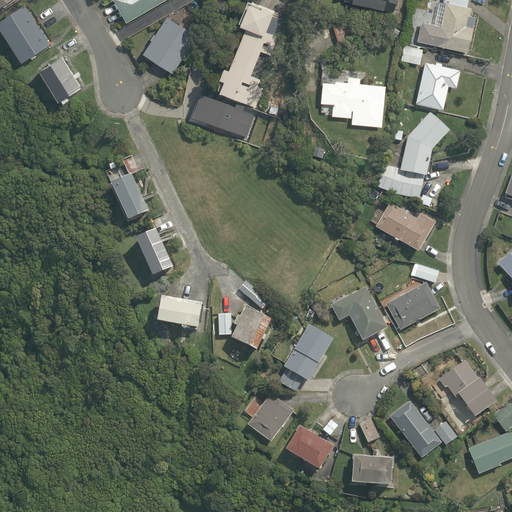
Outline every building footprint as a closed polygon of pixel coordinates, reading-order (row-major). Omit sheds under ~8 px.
[(115,0),(128,23),(167,0),(115,0)] [(352,0),(393,10),(395,0),(352,0)] [(423,22),(419,41),(470,52),(477,18),(471,16),(473,8),(468,7),(469,0),(444,0),(444,3),(440,2),(435,25),(423,22)] [(270,55),(285,20),(274,16),(276,11),(253,2),(253,3),(250,2),(241,24),(243,25),(242,26),(247,28),(231,71),(226,69),(221,80),(226,82),(222,93),(247,103),(246,105),(256,109),(265,89),(259,86),(261,80),(252,76),(262,52),(270,55)] [(26,4),(0,21),(0,24),(24,62),(52,44),(26,4)] [(199,37),(168,17),(145,54),(174,73),(199,37)] [(353,19),(332,25),(338,47),(359,41),(353,19)] [(421,65),(424,50),(405,45),(402,61),(421,65)] [(65,55),(43,69),(62,100),(64,98),(66,102),(72,98),(70,95),(84,86),(65,55)] [(437,64),(426,62),(417,104),(445,110),(450,86),(458,88),(462,70),(443,66),(444,64),(437,63),(437,64)] [(383,127),(387,86),(362,84),(362,79),(350,78),(350,83),(337,81),(336,84),(324,83),(322,104),(334,105),(333,117),(352,118),(353,111),(354,112),(353,125),(383,127)] [(434,150),(452,132),(432,114),(408,138),(402,170),(402,172),(428,177),(434,150)] [(402,142),(404,133),(393,130),(391,139),(402,142)] [(323,159),(325,150),(316,148),(314,157),(323,159)] [(420,200),(426,175),(402,170),(384,165),(379,188),(397,195),(420,200)] [(134,176),(115,185),(131,221),(151,212),(134,176)] [(421,253),(438,223),(422,214),(419,220),(391,204),(377,228),(397,239),(396,240),(400,242),(400,241),(421,253)] [(159,231),(139,239),(156,277),(175,268),(159,231)] [(511,253),(496,264),(511,282),(511,253)] [(416,264),(412,276),(436,284),(441,272),(416,264)] [(247,281),(240,290),(263,309),(270,300),(247,281)] [(427,283),(387,305),(402,331),(442,310),(427,283)] [(367,288),(332,306),(341,322),(351,316),(365,342),(390,329),(367,288)] [(204,304),(165,297),(161,322),(185,326),(185,328),(192,329),(192,327),(201,329),(204,304)] [(236,325),(240,327),(234,339),(260,351),(274,320),(260,313),(260,312),(248,306),(242,317),(241,316),(236,325)] [(232,315),(219,315),(220,336),(233,335),(232,315)] [(311,382),(335,339),(311,325),(286,368),(288,369),(304,379),(311,382)] [(458,399),(461,397),(477,418),(499,402),(482,378),(480,380),(466,361),(440,380),(446,388),(448,387),(458,399)] [(297,392),(304,379),(288,369),(280,382),(297,392)] [(273,443),(296,411),(279,399),(276,403),(269,398),(250,426),(273,443)] [(411,402),(391,417),(424,459),(444,443),(411,402)] [(507,432),(511,428),(511,404),(511,403),(494,416),(507,432)] [(381,438),(373,419),(361,425),(369,444),(381,438)] [(447,422),(435,431),(447,446),(459,437),(447,422)] [(297,436),(288,450),(322,471),(336,448),(310,432),(311,431),(301,425),(295,435),(297,436)] [(511,460),(511,432),(469,449),(480,475),(502,467),(501,465),(511,460)] [(369,456),(354,455),(354,466),(355,467),(355,483),(394,486),(395,458),(381,457),(381,458),(369,457),(369,456)]
